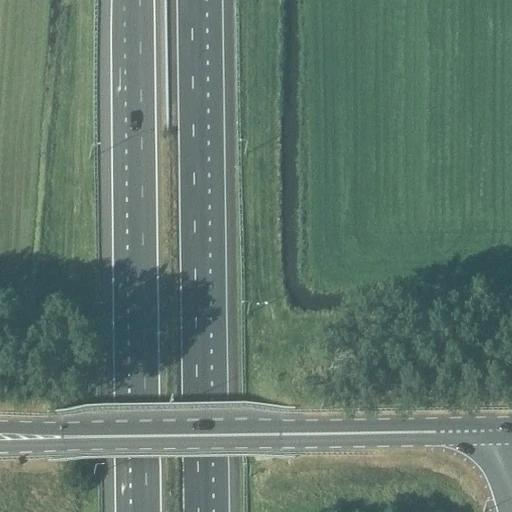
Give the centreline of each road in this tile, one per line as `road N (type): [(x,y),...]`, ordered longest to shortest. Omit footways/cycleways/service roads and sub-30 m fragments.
road 1 (motorway): [(139,0),(146,511)]
road 2 (motorway): [(198,511),(192,0)]
road 3 (primary): [(0,437),(499,432)]
